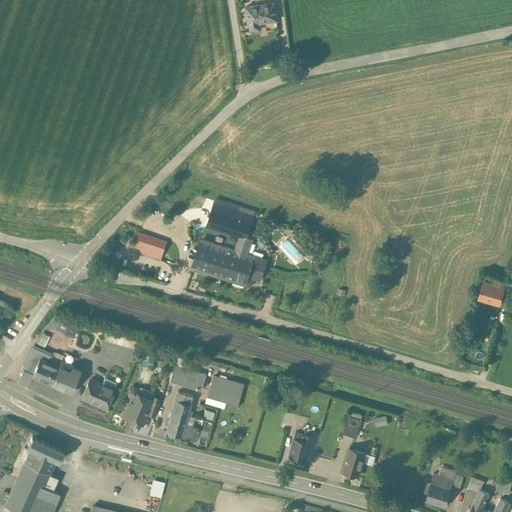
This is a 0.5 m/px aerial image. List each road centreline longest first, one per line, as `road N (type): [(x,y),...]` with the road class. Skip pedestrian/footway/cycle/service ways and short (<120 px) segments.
road 1 (unclassified): [(511,389),(79,260)]
road 2 (secondary): [(399,511),(70,427),(0,390)]
road 3 (residential): [(511,29),(290,72),(247,90)]
road 4 (residential): [(247,90),(79,260)]
road 5 (residential): [(79,260),(0,367)]
